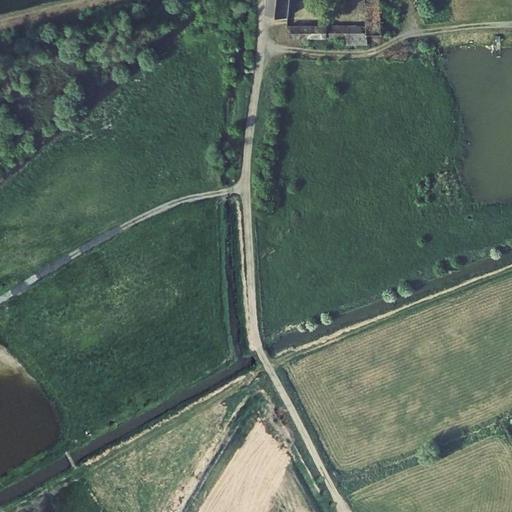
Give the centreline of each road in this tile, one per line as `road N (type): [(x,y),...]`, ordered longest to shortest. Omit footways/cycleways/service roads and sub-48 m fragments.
road 1 (track): [(334,511),(255,340),(243,187),(258,0)]
road 2 (track): [(243,187),(153,211),(0,298)]
